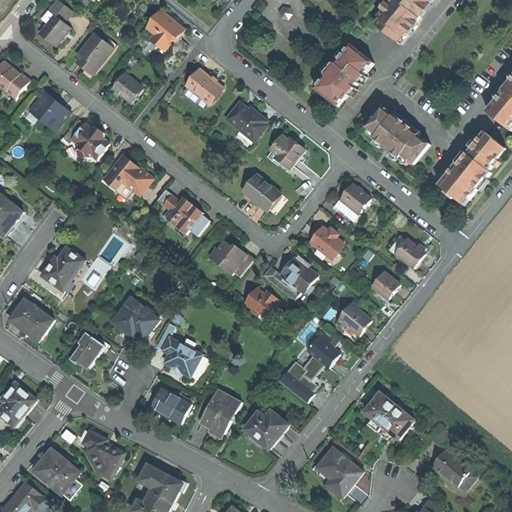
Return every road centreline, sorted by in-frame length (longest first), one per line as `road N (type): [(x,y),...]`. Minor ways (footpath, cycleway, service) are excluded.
road 1 (residential): [(4,33),(269,245),(287,238),(351,159)]
road 2 (residential): [(264,498),(463,244)]
road 3 (residential): [(246,0),(221,30),(220,49),(351,159)]
road 4 (residential): [(75,394),(217,473)]
road 5 (residential): [(351,159),(463,244)]
